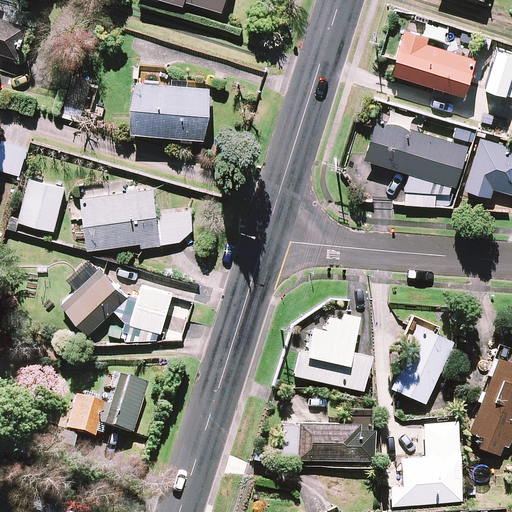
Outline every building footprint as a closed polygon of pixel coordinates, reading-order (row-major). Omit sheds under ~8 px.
[(167,0),(183,5),(185,0),(222,12),(225,0),(167,0)] [(0,2),(0,53),(17,58),(27,27),(0,18),(0,2)] [(429,38),(405,30),(400,47),(388,43),(384,56),(397,60),(393,74),(464,96),(475,59),(427,45),(429,38)] [(511,53),(498,50),(489,89),(511,94),(511,53)] [(92,79),(73,75),(68,96),(86,101),(92,79)] [(210,88),(135,81),(130,132),(206,139),(210,88)] [(445,207),(452,185),(456,186),(468,147),(377,119),(365,159),(409,172),(401,203),(445,207)] [(511,146),(481,138),(466,190),(491,197),(493,188),(511,193),(511,146)] [(27,147),(2,140),(0,148),(0,170),(19,176),(27,147)] [(64,187),(29,179),(19,222),(54,231),(64,187)] [(180,243),(191,232),(189,211),(156,214),(153,185),(126,188),(126,193),(83,197),(88,249),(141,244),(141,247),(180,243)] [(127,297),(92,259),(71,278),(79,287),(61,304),(88,333),(127,297)] [(357,319),(328,312),(324,332),(312,329),(307,353),(299,351),(293,377),(362,392),(370,358),(350,354),(357,319)] [(450,347),(417,331),(390,390),(423,405),(450,347)] [(480,451),(500,457),(503,448),(507,449),(511,433),(511,354),(498,350),(469,436),(483,441),(480,451)] [(64,430),(92,438),(94,431),(100,433),(102,427),(130,435),(144,386),(107,376),(99,404),(73,397),(64,430)] [(372,464),(373,432),(359,432),(359,426),(282,423),(281,456),(297,457),(297,461),(372,464)] [(461,502),(456,423),(423,425),(425,459),(399,461),(401,488),(390,489),(391,507),(461,502)] [(74,437),(62,433),(55,455),(67,459),(74,437)]
